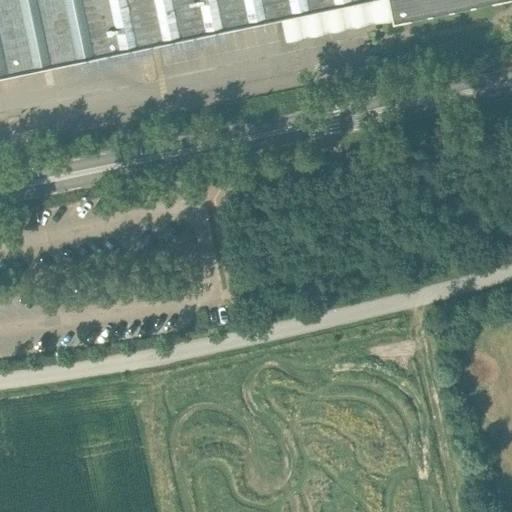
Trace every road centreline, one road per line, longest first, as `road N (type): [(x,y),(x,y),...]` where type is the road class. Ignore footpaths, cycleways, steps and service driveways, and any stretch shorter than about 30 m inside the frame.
road 1 (tertiary): [(0,193),(511,83)]
road 2 (unclassified): [(0,372),(260,336),(511,271)]
